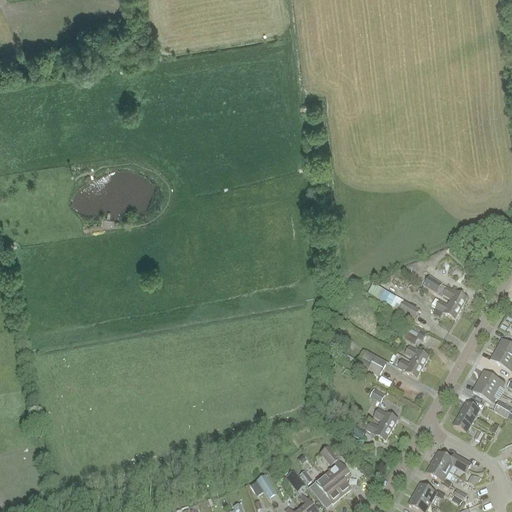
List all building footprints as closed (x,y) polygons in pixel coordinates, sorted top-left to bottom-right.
[(455,294),(429,278),(424,288),(442,298),(443,297),(451,301),(449,304),(461,311),(467,300),(455,293),(455,294)] [(409,299),(407,304),(417,308),(419,303),(409,299)] [(455,322),(461,311),(449,304),(448,307),(440,302),(435,310),(443,315),(455,322)] [(414,321),(419,312),(404,304),(399,312),(414,321)] [(414,346),(418,340),(422,342),(426,336),(410,327),(407,334),(403,339),(414,346)] [(341,336),(337,343),(348,349),(352,342),(341,336)] [(496,352),(511,360),(511,346),(502,341),(496,352)] [(411,363),(423,370),(429,359),(417,352),(417,353),(409,348),(405,356),(413,360),(411,363)] [(511,367),(511,365),(511,360),(496,352),(491,362),(511,374),(511,372),(511,367)] [(387,364),(376,358),(366,353),(358,368),(368,373),(366,376),(377,382),(379,379),(387,364)] [(423,370),(411,363),(409,366),(401,361),(397,369),(405,374),(417,381),(423,370)] [(478,383),(496,393),(499,388),(502,390),(505,385),(484,373),(478,383)] [(378,383),(389,388),(392,383),(381,377),(378,383)] [(493,399),(496,393),(478,383),(472,393),(493,405),(496,400),(493,399)] [(381,405),(386,398),(374,391),(370,399),(381,405)] [(494,412),(507,420),(511,422),(511,410),(499,403),(494,412)] [(462,412),(476,419),(480,411),(467,404),(462,412)] [(380,426),(392,433),(398,422),(386,415),(378,411),(374,419),(382,423),(380,426)] [(471,427),(476,419),(462,412),(458,420),(471,427)] [(467,435),(471,427),(458,420),(453,428),(467,435)] [(392,433),(380,426),(378,429),(370,424),(367,422),(365,426),(360,423),(358,427),(357,426),(351,436),(361,442),(367,432),(374,436),(374,437),(386,443),(392,433)] [(482,445),(486,437),(477,433),(473,440),(482,445)] [(339,461),(328,448),(319,456),(330,469),(339,461)] [(433,464),(449,473),(453,466),(467,474),(471,467),(453,456),(451,461),(438,454),(433,464)] [(300,465),(306,461),(301,456),(296,460),(300,465)] [(332,486),(342,499),(351,491),(345,483),(351,478),(338,463),(329,472),(330,473),(325,477),(324,475),(323,476),(326,479),(332,486)] [(445,482),(449,473),(433,464),(426,475),(442,484),(441,486),(449,490),(451,486),(445,482)] [(285,479),(296,494),(304,486),(294,472),(285,479)] [(307,487),(312,482),(305,473),(299,477),(307,487)] [(264,478),(256,484),(268,502),(276,496),(264,478)] [(471,478),(467,484),(474,488),(480,487),(483,481),(479,479),(471,478)] [(321,483),(317,487),(312,491),(327,509),(332,505),(333,507),(342,499),(332,486),(326,479),(321,483)] [(414,497),(431,505),(435,498),(442,502),(445,497),(438,493),(436,495),(420,485),(414,497)] [(464,503),(467,497),(457,491),(453,497),(464,503)] [(427,511),(431,505),(414,497),(408,507),(417,511),(427,511)] [(300,511),(315,511),(304,498),(300,501),(305,508),(300,511)] [(263,510),(260,502),(254,504),(256,511),(263,510)]
